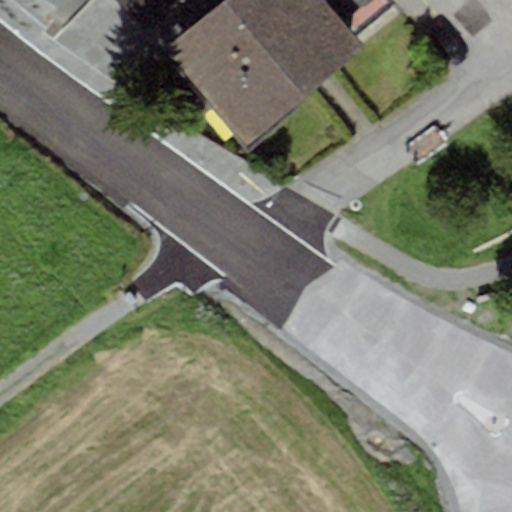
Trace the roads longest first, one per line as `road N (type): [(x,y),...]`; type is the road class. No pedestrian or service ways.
road 1 (tertiary): [(511,425),(221,241)]
road 2 (tertiary): [(221,241),(0,75)]
road 3 (residential): [(0,399),(221,241)]
